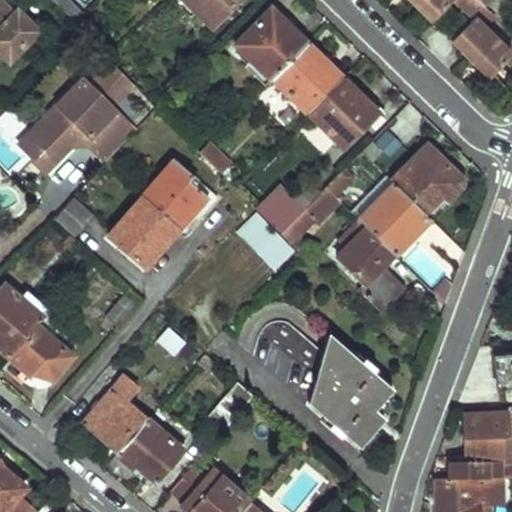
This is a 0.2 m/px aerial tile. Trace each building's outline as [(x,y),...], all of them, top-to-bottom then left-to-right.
[(4,0),(0,0),(0,43),(13,57),(41,28),(17,6),(14,9),(4,0)] [(187,0),(214,25),(237,0),(187,0)] [(488,5),(482,0),(417,0),(435,17),(451,0),(457,0),(475,16),(455,36),(493,74),(511,54),(511,50),(477,16),(488,5)] [(457,0),(451,0),(435,17),(455,36),(475,16),(457,0)] [(272,5),(238,39),(274,75),(308,40),(272,5)] [(84,30),(110,56),(119,47),(81,12),(74,20),(84,30)] [(308,40),(274,75),(311,111),(341,79),(329,67),(333,63),(308,40)] [(13,57),(0,43),(0,51),(10,61),(13,57)] [(329,67),(341,79),(345,76),(350,70),(338,58),(333,63),(329,67)] [(134,81),(112,61),(90,84),(84,78),(42,120),(47,125),(30,142),(52,163),(73,142),(83,142),(104,163),(137,129),(112,103),(134,81)] [(346,144),(380,110),(345,76),(341,79),(311,111),(346,144)] [(52,163),(30,142),(47,125),(42,120),(20,142),(46,168),(52,163)] [(374,139),(363,151),(374,161),(385,150),(374,139)] [(210,140),(199,150),(209,160),(220,148),(210,140)] [(458,182),(424,149),(394,180),(397,183),(424,210),(441,193),(449,200),(457,191),(459,187),(458,182)] [(144,266),(207,197),(194,186),(199,181),(175,159),(108,233),(144,266)] [(350,165),(329,186),(337,194),(358,173),(350,165)] [(279,185),(306,210),(314,202),(288,176),(279,185)] [(389,176),(354,211),(362,218),(397,183),(394,180),(389,176)] [(397,183),(362,218),(396,252),(430,215),(424,210),(397,183)] [(257,208),(283,234),(292,225),(306,210),(279,185),(257,208)] [(337,194),(329,186),(314,202),(306,210),(316,220),(320,224),(343,200),(337,194)] [(95,216),(76,197),(57,217),(76,234),(95,216)] [(316,220),(306,210),(292,225),(302,235),(316,220)] [(276,268),(295,249),(257,211),(238,231),(276,268)] [(360,287),(383,311),(408,285),(385,263),(396,252),(362,218),(340,240),(347,247),(339,255),(366,281),(360,287)] [(283,234),(300,251),(309,242),(302,235),(292,225),(283,234)] [(71,232),(64,240),(72,246),(79,239),(71,232)] [(4,282),(0,287),(0,345),(11,356),(37,324),(44,317),(4,282)] [(128,288),(105,317),(116,325),(140,297),(128,288)] [(51,381),(73,354),(37,324),(11,356),(32,372),(28,378),(37,384),(44,385),(51,381)] [(393,386),(330,331),(325,347),(309,401),(361,445),(384,416),(376,409),(393,386)] [(200,360),(212,370),(219,361),(207,351),(200,360)] [(511,353),(493,355),(497,389),(511,386),(511,353)] [(122,374),(82,423),(119,453),(148,418),(129,402),(139,389),(122,374)] [(255,393),(240,380),(206,419),(222,432),(255,393)] [(506,410),(463,413),(465,454),(465,459),(489,458),(503,457),(511,457),(506,410)] [(155,482),(184,447),(148,418),(119,453),(155,482)] [(201,457),(173,490),(183,499),(193,488),(201,496),(190,509),(193,511),(240,511),(250,501),(258,491),(253,486),(246,494),(201,457)] [(503,457),(489,458),(490,476),(504,475),(503,457)] [(0,511),(5,511),(20,496),(28,487),(2,463),(0,459),(0,458),(0,511)] [(465,459),(454,460),(454,478),(481,477),(490,476),(489,458),(465,459)] [(435,511),(480,511),(481,501),(491,501),(504,500),(502,476),(490,476),(481,477),(454,478),(435,479),(435,511)] [(201,496),(193,488),(183,499),(180,502),(190,509),(201,496)] [(35,511),(37,511),(20,496),(5,511),(35,511)] [(263,511),(250,501),(240,511),(263,511)] [(481,501),(480,511),(491,511),(491,501),(481,501)] [(53,511),(45,503),(37,511),(35,511),(53,511)]
